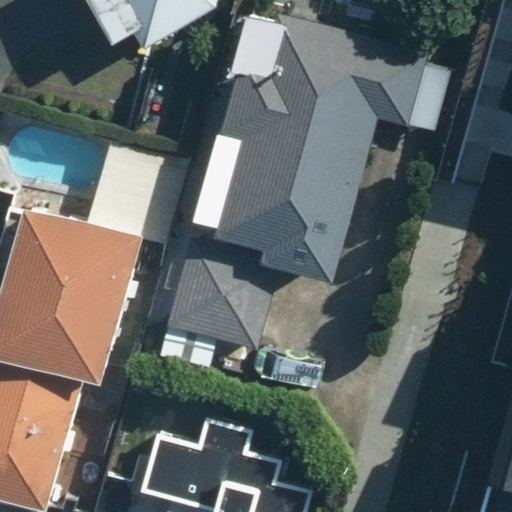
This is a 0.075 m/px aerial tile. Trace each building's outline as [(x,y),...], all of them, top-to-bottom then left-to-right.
[(75,0),(101,48),(135,30),(146,46),(212,10),(214,0),(75,0)] [(421,52),(268,10),(205,242),(190,237),(166,323),(250,345),(271,268),(332,285),(377,121),(401,127),(421,52)] [(136,241),(19,209),(0,275),(0,498),(42,510),(78,383),(95,388),(136,241)] [(511,511),(511,391),(477,511),(511,511)] [(300,511),(306,492),(269,483),(275,460),(240,451),(245,433),(209,423),(203,446),(157,434),(152,456),(150,455),(140,491),(209,509),(208,511),(300,511)]
